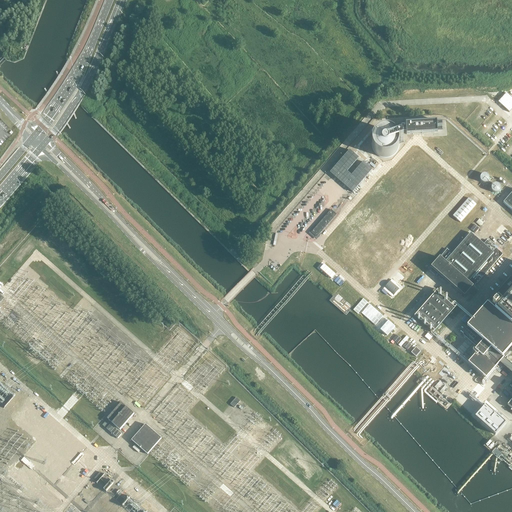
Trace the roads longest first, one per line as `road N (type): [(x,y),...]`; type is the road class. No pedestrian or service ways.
road 1 (tertiary): [(414,511),(266,365)]
road 2 (tertiary): [(166,267),(44,143)]
road 3 (secondary): [(44,143),(90,75),(121,0)]
road 4 (tertiary): [(51,158),(166,267)]
road 5 (secondary): [(110,0),(77,73),(36,133)]
